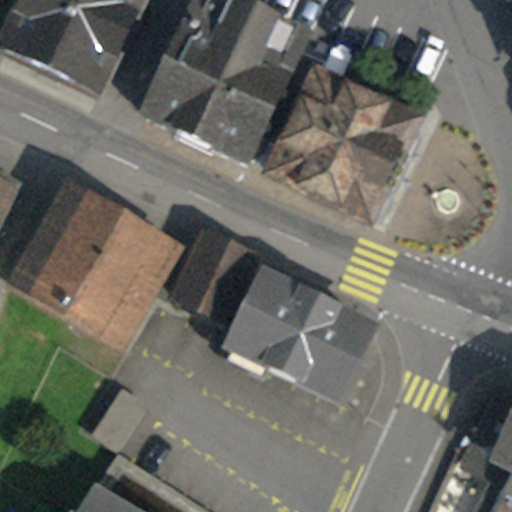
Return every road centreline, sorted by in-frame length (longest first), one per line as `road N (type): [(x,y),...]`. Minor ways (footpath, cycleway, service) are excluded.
road 1 (secondary): [(461,308),(0,97)]
road 2 (residential): [(461,308),(369,511)]
road 3 (residential): [(462,0),(511,137)]
